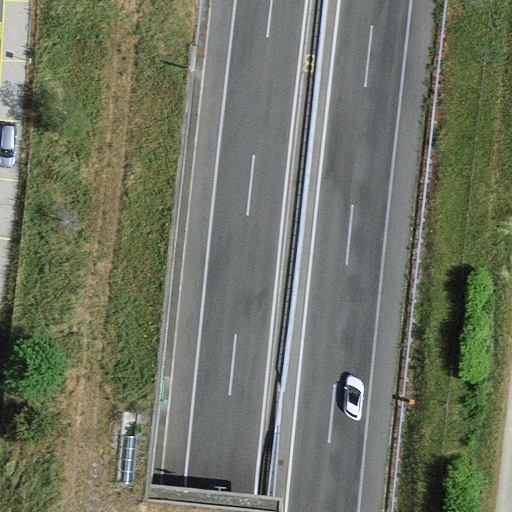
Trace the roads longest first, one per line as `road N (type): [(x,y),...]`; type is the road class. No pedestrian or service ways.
road 1 (motorway): [(272,0),(215,511)]
road 2 (track): [(85,511),(138,0)]
road 3 (motorway): [(323,511),(375,0)]
